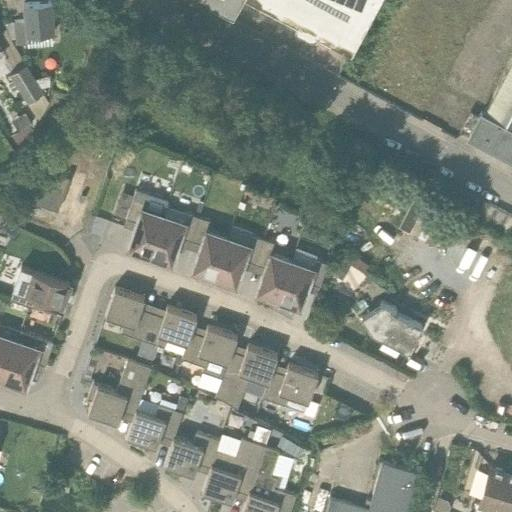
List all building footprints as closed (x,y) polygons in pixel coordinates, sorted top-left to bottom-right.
[(24,3),(25,19),(14,20),(17,42),(29,42),(28,33),(54,31),(51,0),(24,3)] [(209,0),(234,13),(242,0),(209,0)] [(257,0),(350,50),(374,0),(257,0)] [(511,59),(484,113),(511,126),(511,59)] [(44,93),(27,64),(10,73),(28,103),(44,93)] [(50,74),(35,78),(40,87),(49,85),(50,74)] [(511,156),(511,126),(484,113),(481,111),(468,135),(469,136),(469,135),(511,157),(511,156)] [(57,210),(58,210),(70,176),(40,166),(28,200),(29,200),(30,199),(31,200),(57,208),(57,210)] [(150,252),(163,214),(142,207),(146,197),(134,193),(130,205),(126,217),(137,221),(129,245),(150,252)] [(410,231),(425,202),(414,197),(399,226),(410,231)] [(130,205),(116,201),(112,213),(126,217),(130,205)] [(190,239),(198,215),(187,211),(183,221),(163,214),(150,252),(171,259),(179,235),(190,239)] [(198,215),(190,239),(202,243),(193,267),(214,274),(227,236),(207,229),(210,219),(198,215)] [(435,244),(446,223),(430,215),(419,236),(435,244)] [(227,236),(214,274),(235,281),(243,257),(255,261),(263,237),(251,233),(247,243),(227,236)] [(263,237),(255,261),(266,265),(258,289),(279,296),(291,258),(271,251),(274,241),(263,237)] [(312,265),(291,258),(279,296),(299,303),(308,279),(319,283),(327,260),(315,255),(312,265)] [(333,256),(326,269),(342,279),(350,265),(333,256)] [(10,298),(34,306),(38,295),(62,303),(69,281),(21,265),(10,298)] [(143,338),(152,311),(140,307),(144,296),(114,286),(105,313),(124,320),(121,331),(143,338)] [(383,300),(361,314),(372,332),(408,350),(421,324),(395,310),(396,307),(383,300)] [(163,315),(152,311),(143,338),(164,346),(168,335),(187,341),(191,330),(197,314),(167,304),(163,315)] [(0,322),(0,375),(4,377),(17,339),(0,333),(0,322)] [(221,377),(227,360),(231,350),(237,333),(207,323),(203,334),(191,330),(187,341),(181,357),(204,364),(202,370),(221,377)] [(53,340),(41,336),(20,329),(17,339),(4,377),(25,384),(33,360),(45,364),(53,340)] [(271,369),(272,369),(277,353),(247,343),(244,354),(231,350),(227,360),(221,377),(215,397),(237,408),(249,373),(267,380),(268,380),(271,369)] [(121,409),(134,413),(136,407),(151,365),(127,357),(116,389),(93,381),(94,379),(93,378),(87,397),(92,399),(88,410),(118,420),(121,409)] [(284,373),(272,369),(271,369),(268,380),(267,380),(262,396),(285,404),(289,393),(308,399),(318,372),(288,362),(284,373)] [(176,402),(174,408),(182,411),(186,400),(177,397),(176,402)] [(155,414),(136,407),(134,413),(126,434),(156,444),(160,433),(172,437),(173,437),(173,435),(174,435),(182,411),(174,408),(159,403),(155,414)] [(264,444),(267,433),(254,429),(251,439),(252,439),(264,444)] [(192,441),(174,435),(173,435),(173,437),(172,437),(164,462),(194,472),(198,461),(210,465),(216,447),(217,447),(220,439),(196,431),(192,441)] [(287,449),(292,440),(282,434),(277,444),(287,449)] [(250,488),(265,444),(241,436),(240,438),(235,453),(217,447),(216,447),(210,465),(202,489),(231,499),(235,488),(247,492),(248,492),(249,488),(250,488)] [(248,492),(247,492),(240,511),(288,511),(295,492),(273,484),(276,474),(270,472),(278,449),(265,444),(250,488),(249,488),(248,492)] [(369,506),(330,495),(325,511),(409,511),(421,471),(381,460),(369,506)] [(511,511),(511,471),(491,465),(480,503),(474,501),(474,502),(477,511),(511,511)] [(447,511),(450,505),(447,498),(438,494),(433,508),(444,511),(447,511)]
